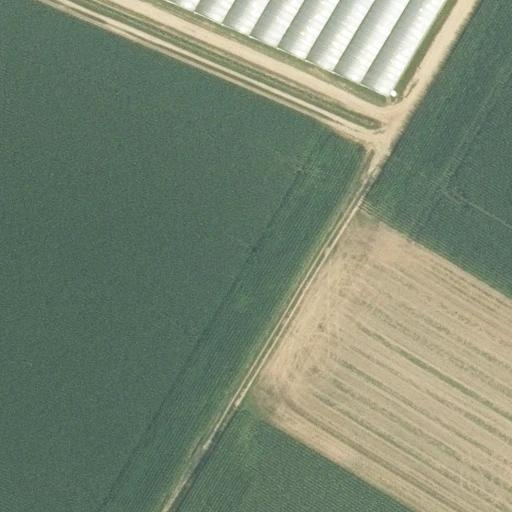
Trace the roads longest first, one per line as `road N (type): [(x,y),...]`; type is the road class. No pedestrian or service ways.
road 1 (track): [(163,511),(470,0)]
road 2 (track): [(385,142),(27,0)]
